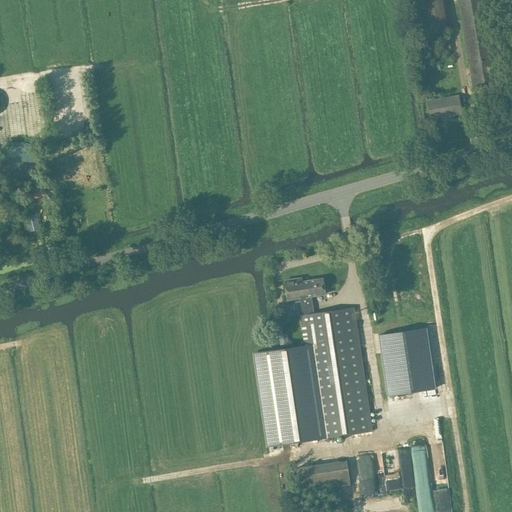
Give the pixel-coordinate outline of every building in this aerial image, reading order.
[(448,32),(442,0),(417,0),(423,36),(448,32)] [(491,60),(481,0),(456,0),(471,87),(495,83),(494,77),(497,75),(495,59),(491,60)] [(450,50),(448,38),(437,40),(438,52),(450,50)] [(459,113),(456,96),(425,102),(429,119),(459,113)] [(43,187),(26,191),(28,201),(45,197),(43,187)] [(36,214),(24,217),(28,232),(40,230),(36,214)] [(265,351),(255,353),(268,445),(318,438),(371,430),(353,307),(314,313),(311,298),(326,295),(323,278),(302,281),(302,277),(284,279),(287,297),(300,296),(302,315),(300,315),(304,345),(265,351)] [(425,329),(378,336),(387,396),(434,389),(425,329)] [(287,334),(279,335),(281,346),(288,344),(287,334)] [(350,486),(347,461),(295,468),(299,493),(350,486)]
